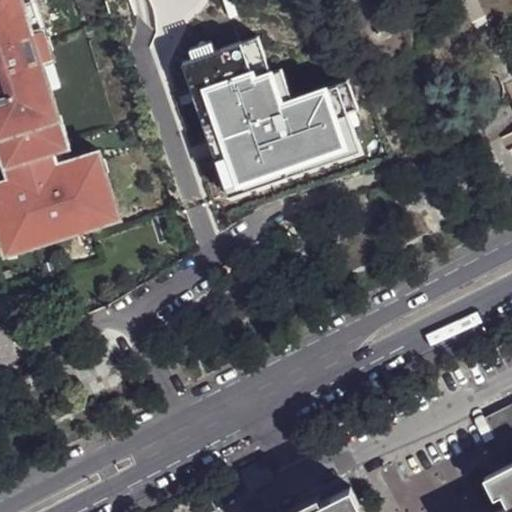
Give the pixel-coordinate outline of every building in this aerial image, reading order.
[(28,0),(0,0),(0,169),(7,191),(0,193),(0,239),(10,273),(132,236),(109,163),(82,170),(28,0)] [(303,82),(279,13),(247,25),(271,94),(303,82)] [(508,438),(511,435),(511,404),(495,413),(508,438)] [(511,511),(511,462),(500,469),(510,487),(511,492),(511,502),(493,511),(511,511)] [(510,487),(500,469),(493,473),(502,492),(510,487)] [(356,484),(365,502),(369,501),(361,483),(356,484)] [(369,511),(365,502),(356,484),(330,497),(304,510),(300,511),(369,511)] [(304,510),(330,497),(326,491),(300,503),(304,510)]
